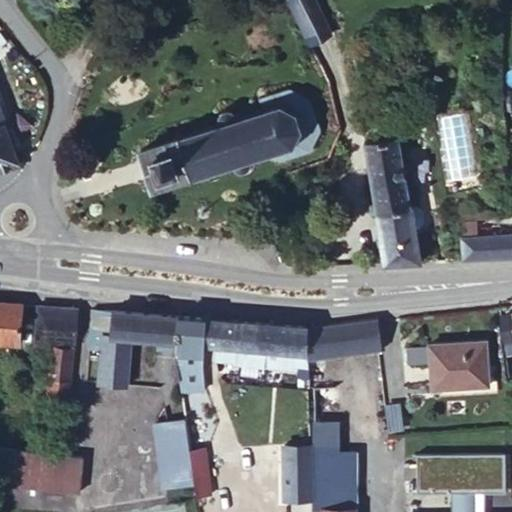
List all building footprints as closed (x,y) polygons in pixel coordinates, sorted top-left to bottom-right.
[(286,0),(321,66),(334,59),(315,21),(320,18),(308,0),(286,0)] [(207,122),(133,153),(146,184),(212,159),(220,165),(230,162),(232,152),(268,138),(273,146),(296,135),(308,118),(315,113),(302,88),(288,95),(284,85),(253,99),(254,104),(222,118),(220,112),(205,117),(207,122)] [(0,178),(27,166),(0,93),(0,178)] [(377,136),(386,255),(413,254),(407,136),(377,136)] [(483,221),(467,220),(467,233),(483,232),(483,221)] [(511,230),(483,232),(467,233),(469,253),(511,250),(511,230)] [(109,324),(110,304),(85,288),(84,334),(102,349),(104,325),(109,324)] [(14,298),(0,297),(0,330),(15,331),(14,298)] [(48,389),(69,390),(73,303),(32,300),(32,330),(50,332),(48,389)] [(170,340),(201,340),(202,310),(110,304),(109,324),(104,325),(102,349),(103,370),(129,373),(131,327),(168,329),(170,340)] [(372,308),(300,316),(302,340),(315,340),(370,334),(374,333),(372,308)] [(302,340),(300,316),(214,311),(213,351),(232,352),(232,356),(302,356),(302,340)] [(484,334),(423,337),(426,390),(487,387),(484,334)] [(205,380),(201,357),(201,340),(170,340),(171,355),(176,385),(205,380)] [(302,340),(302,356),(305,357),(316,350),(315,340),(302,340)] [(308,376),(309,394),(333,394),(333,374),(312,376),(308,376)] [(309,394),(310,415),(335,414),(333,394),(309,394)] [(310,441),(315,441),(335,441),(335,414),(310,415),(310,441)] [(155,432),(185,434),(182,415),(154,420),(155,432)] [(189,454),(187,442),(185,434),(155,432),(160,457),(189,454)] [(302,437),(273,438),(275,494),(303,493),(303,490),(302,459),(302,437)] [(316,458),(316,489),(317,500),(352,500),(356,500),(354,440),(335,441),(315,441),(316,458)] [(92,449),(0,441),(0,478),(90,485),(92,449)] [(189,454),(194,489),(195,490),(211,487),(203,441),(187,442),(189,454)] [(504,447),(414,449),(416,487),(453,487),(453,511),(410,511),(405,511),(404,511),(511,511),(511,509),(483,510),(482,511),(473,511),(474,487),(506,485),(504,447)] [(166,494),(194,489),(189,454),(160,457),(166,494)] [(302,459),(303,490),(316,489),(316,458),(302,459)] [(352,511),(352,500),(317,500),(317,511),(352,511)]
